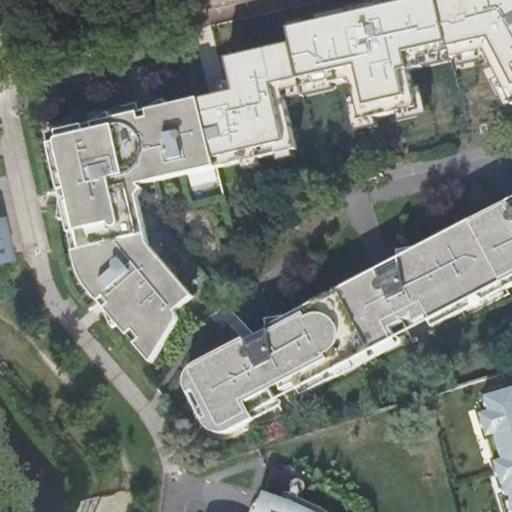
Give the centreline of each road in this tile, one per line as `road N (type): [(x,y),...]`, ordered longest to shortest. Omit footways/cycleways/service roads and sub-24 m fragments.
road 1 (unclassified): [(188,0),(0,44)]
road 2 (residential): [(39,281),(0,120)]
